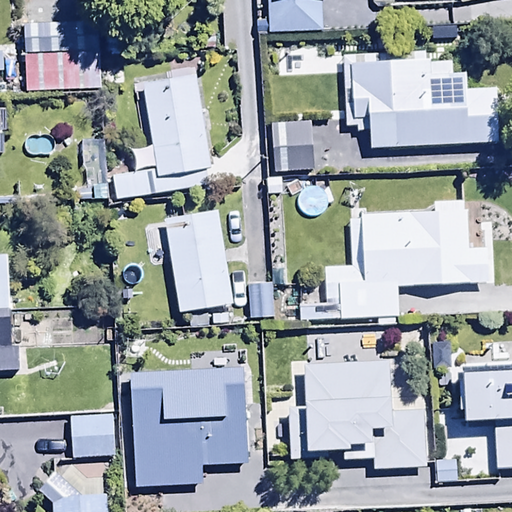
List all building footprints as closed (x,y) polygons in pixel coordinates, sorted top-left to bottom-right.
[(264,0),(265,36),(320,34),(318,0),(264,0)] [(22,56),(23,95),(98,93),(97,54),(22,56)] [(365,135),(366,153),(495,147),(493,92),(463,93),(462,74),(449,75),(449,64),(428,65),(428,55),(339,59),(343,130),(356,130),(356,135),(365,135)] [(192,81),(140,89),(153,171),(110,178),(114,203),(207,189),(192,81)] [(308,173),(308,134),(268,134),(269,173),(308,173)] [(295,307),(296,324),(396,321),(395,290),(486,287),(484,253),(475,253),(474,240),(464,240),(463,206),(430,207),(430,213),(357,216),(357,220),(347,221),(349,271),(322,272),(324,306),(295,307)] [(216,215),(162,223),(176,316),(230,308),(216,215)] [(267,286),(244,287),(246,327),(269,326),(267,286)] [(8,312),(0,312),(0,374),(18,373),(17,350),(9,350),(8,312)] [(370,462),(370,473),(423,470),(421,414),(388,415),(385,363),(299,367),(300,399),(264,401),(266,458),(286,457),(286,462),(323,461),(323,455),(339,454),(340,463),(370,462)] [(245,366),(118,373),(127,491),(202,485),(204,465),(248,465),(245,366)] [(511,372),(458,376),(460,425),(511,422),(511,372)] [(67,420),(70,461),(112,458),(109,417),(67,420)] [(511,426),(492,428),(494,471),(511,470),(511,426)] [(67,470),(57,478),(53,474),(34,491),(49,508),(49,511),(102,511),(101,498),(98,498),(97,482),(79,483),(67,470)]
